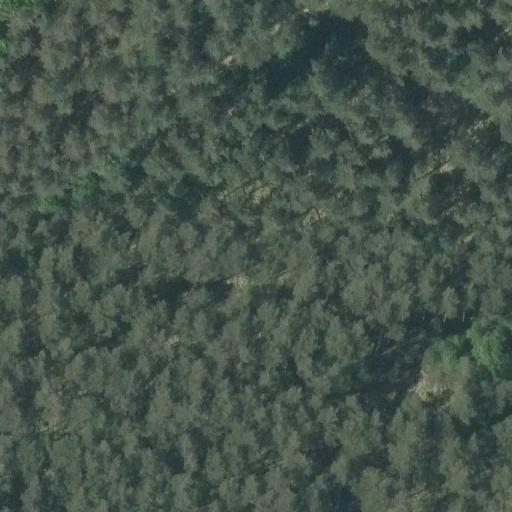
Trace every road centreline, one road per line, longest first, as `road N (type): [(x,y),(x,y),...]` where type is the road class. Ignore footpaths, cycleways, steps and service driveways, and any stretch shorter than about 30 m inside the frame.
road 1 (track): [(0,200),(318,0)]
road 2 (track): [(511,135),(318,0)]
